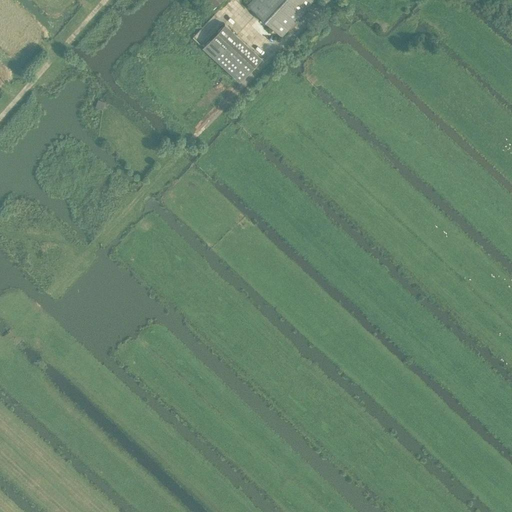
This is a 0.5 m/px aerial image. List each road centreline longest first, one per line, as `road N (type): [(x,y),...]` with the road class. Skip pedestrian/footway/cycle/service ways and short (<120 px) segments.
road 1 (track): [(87,252),(226,101)]
road 2 (track): [(0,117),(103,0)]
road 3 (track): [(48,293),(87,252),(0,227)]
